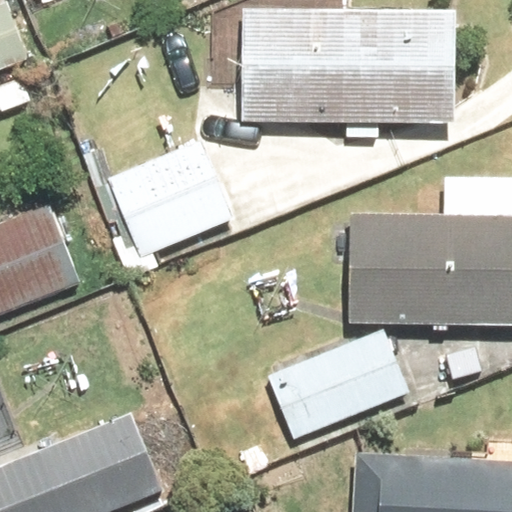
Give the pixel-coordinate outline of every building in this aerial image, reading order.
[(10,0),(9,0),(0,4),(0,82),(40,64),(10,0)] [(235,18),(233,129),(448,132),(450,22),(235,18)] [(209,145),(115,185),(147,259),(240,219),(209,145)] [(85,188),(0,225),(0,325),(121,271),(85,188)] [(511,223),(340,222),(339,330),(511,331),(511,223)] [(418,394),(389,331),(274,384),(302,447),(418,394)] [(511,511),(511,467),(347,459),(344,511),(511,511)]
